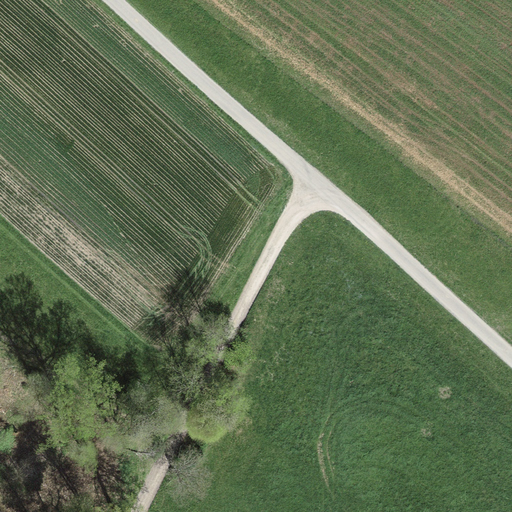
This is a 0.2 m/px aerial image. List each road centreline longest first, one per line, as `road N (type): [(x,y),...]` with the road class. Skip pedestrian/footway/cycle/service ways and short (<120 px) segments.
road 1 (unclassified): [(106,0),(511,366)]
road 2 (track): [(141,511),(281,236),(316,188)]
